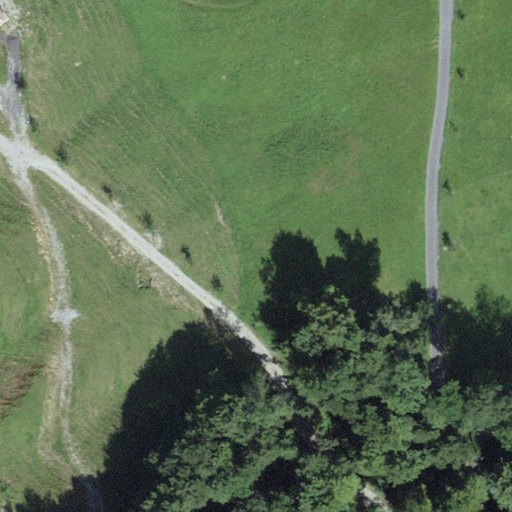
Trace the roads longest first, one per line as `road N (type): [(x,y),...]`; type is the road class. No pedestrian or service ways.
road 1 (track): [(372,511),(277,366),(207,293),(0,139)]
road 2 (track): [(446,0),(435,180),(439,378),(470,454),(476,511)]
road 3 (track): [(61,456),(74,375),(59,333),(65,279),(35,181),(12,153)]
